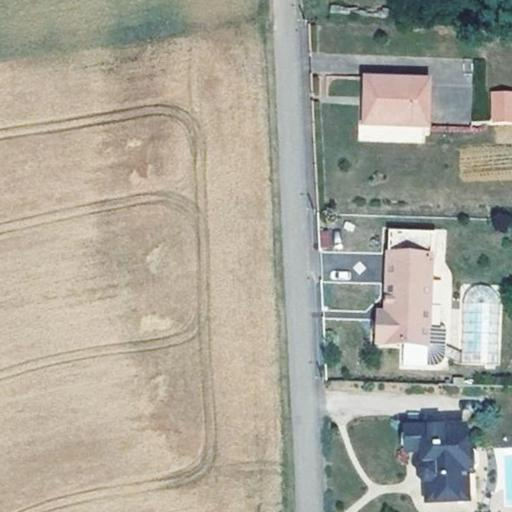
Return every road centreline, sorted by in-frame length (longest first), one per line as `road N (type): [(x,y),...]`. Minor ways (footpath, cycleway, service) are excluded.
road 1 (residential): [(310,511),(287,0)]
road 2 (unknown): [(287,3),(340,41),(441,48),(461,73)]
